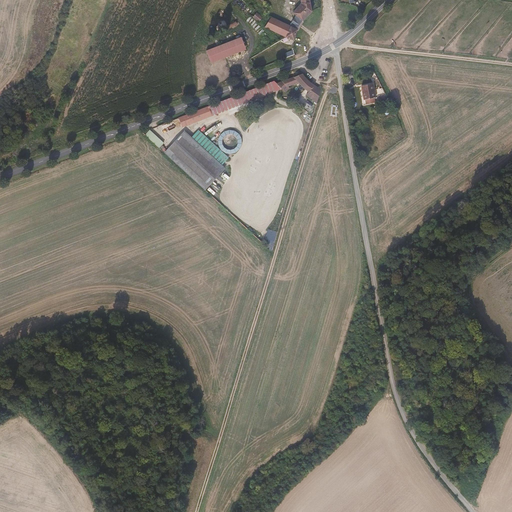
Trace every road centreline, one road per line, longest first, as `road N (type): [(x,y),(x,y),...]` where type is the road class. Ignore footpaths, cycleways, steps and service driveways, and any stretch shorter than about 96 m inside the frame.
road 1 (track): [(336,58),(382,356),(395,394),(469,511)]
road 2 (track): [(336,58),(198,511)]
road 3 (tertiary): [(387,0),(318,54),(0,177)]
road 4 (track): [(340,42),(511,64)]
